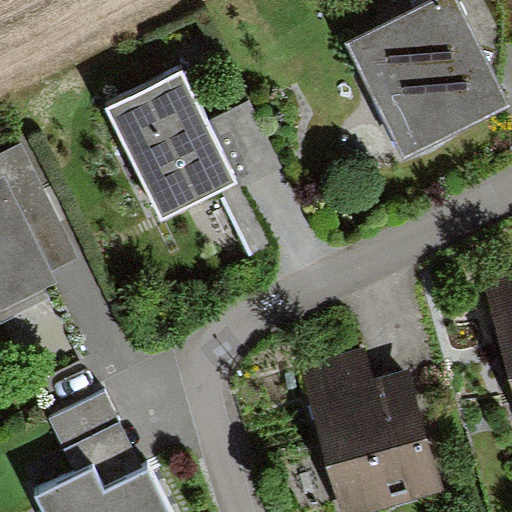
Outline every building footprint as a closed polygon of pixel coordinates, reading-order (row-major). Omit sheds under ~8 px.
[(511,99),(463,0),(426,0),(348,38),(408,160),(511,108),(511,99)] [(511,0),(475,0),(490,48),(511,41),(511,0)] [(183,70),(106,108),(161,219),(238,182),(209,122),(183,70)] [(252,101),(209,122),(238,182),(241,188),(285,167),(252,101)] [(0,181),(5,179),(49,271),(78,257),(23,144),(0,154),(0,181)] [(0,321),(46,299),(41,288),(54,281),(49,271),(5,179),(0,181),(0,321)] [(341,400),(364,505),(459,484),(436,379),(341,400)] [(104,394),(52,420),(79,475),(96,466),(132,449),(104,394)] [(79,475),(35,497),(42,511),(173,511),(155,473),(108,493),(96,466),(79,475)]
